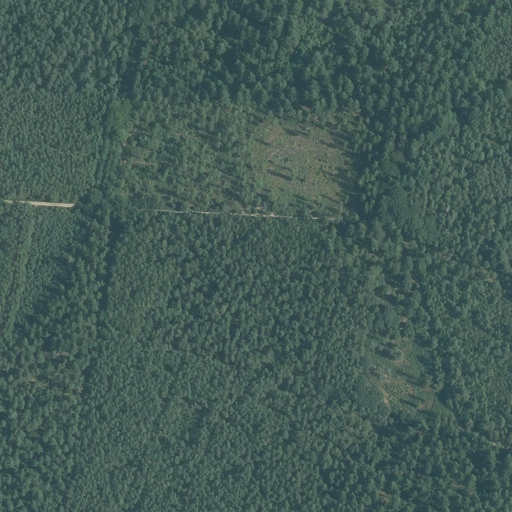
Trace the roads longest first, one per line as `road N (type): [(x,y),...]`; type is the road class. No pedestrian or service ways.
road 1 (track): [(0,203),(385,220),(401,243),(465,432),(511,449)]
road 2 (track): [(97,324),(465,432)]
road 3 (track): [(116,208),(64,511)]
road 4 (track): [(385,220),(413,0)]
road 5 (track): [(101,208),(142,0)]
road 6 (track): [(96,208),(57,296),(0,362)]
road 7 (track): [(511,13),(466,70),(504,101),(511,122)]
road 8 (track): [(511,154),(385,203)]
road 9 (track): [(121,102),(0,91)]
